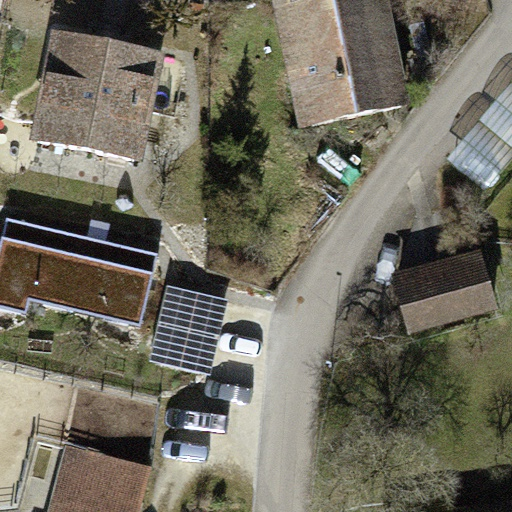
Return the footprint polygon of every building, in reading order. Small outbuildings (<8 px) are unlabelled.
[(381,0),(290,0),(317,127),(404,109),(381,0)] [(159,58),(63,38),(51,96),(148,115),(159,58)] [(511,166),(511,86),(450,163),(488,196),(511,166)] [(148,115),(51,96),(42,144),(139,163),(148,115)] [(0,310),(29,317),(31,307),(142,332),(158,261),(7,227),(0,257),(0,310)] [(485,264),(403,287),(416,331),(497,307),(485,264)] [(231,302),(169,288),(152,365),(214,378),(231,302)] [(144,511),(156,470),(91,452),(74,511),(144,511)] [(455,511),(452,492),(388,504),(389,511),(455,511)]
